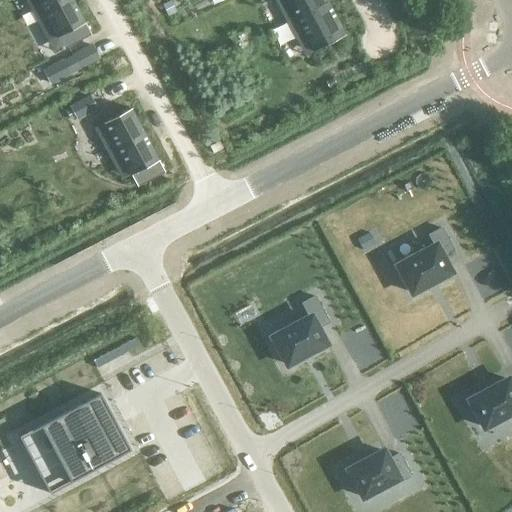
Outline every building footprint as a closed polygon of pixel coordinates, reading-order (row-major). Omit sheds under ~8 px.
[(75,0),(39,0),(64,45),(91,30),(75,0)] [(170,0),(162,4),(167,15),(175,11),(170,0)] [(286,0),(314,51),(345,35),(326,0),(286,0)] [(100,57),(92,43),(44,69),(52,83),(100,57)] [(90,94),(70,104),(78,118),(97,108),(90,94)] [(132,107),(105,121),(138,183),(165,168),(132,107)] [(434,245),(397,265),(412,293),(426,285),(427,285),(428,284),(434,281),(436,280),(450,272),(442,256),(443,255),(443,254),(451,249),(452,251),(453,250),(441,228),(429,235),(434,245)] [(369,232),(357,239),(363,250),(375,243),(369,232)] [(309,317),(272,337),(287,365),(302,357),(303,356),(309,353),(310,353),(311,352),(326,344),(317,328),(319,327),(318,326),(326,321),(327,323),(328,322),(315,296),(302,303),(309,317)] [(471,404),(468,406),(475,420),(479,418),(484,427),(511,412),(511,386),(508,379),(493,387),(493,386),(491,387),(492,388),(485,391),(484,391),(484,392),(469,400),(471,404)] [(100,393),(19,437),(49,493),(130,450),(100,393)] [(350,474),(346,476),(354,490),(358,488),(362,497),(396,479),(398,482),(411,476),(399,453),(398,454),(398,456),(390,460),(389,459),(388,459),(383,451),(370,458),(370,457),(368,458),(362,462),(362,461),(360,462),(361,463),(348,470),(350,474)]
